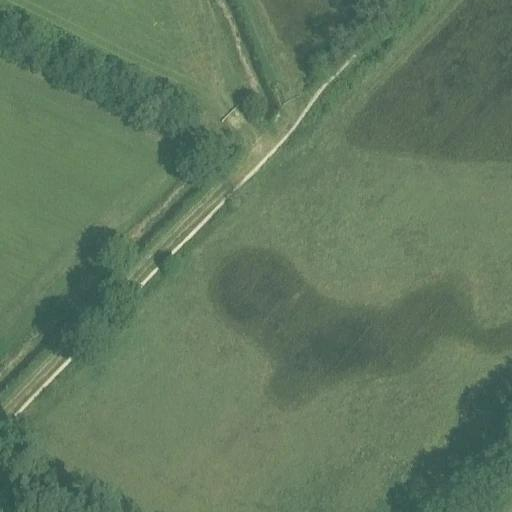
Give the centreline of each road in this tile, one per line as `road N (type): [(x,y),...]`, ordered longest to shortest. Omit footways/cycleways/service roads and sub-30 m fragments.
road 1 (track): [(283,125),(0,420)]
road 2 (track): [(247,0),(287,100),(283,125)]
